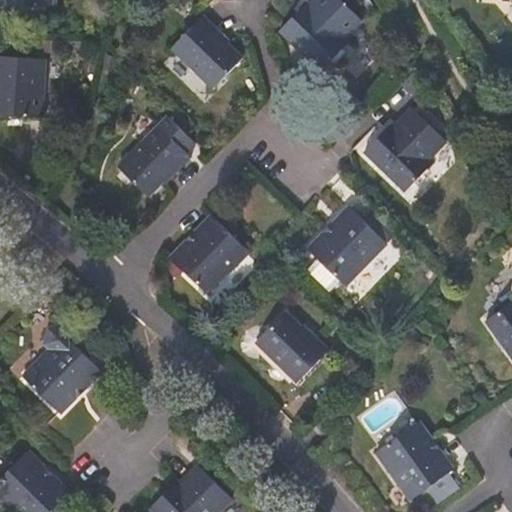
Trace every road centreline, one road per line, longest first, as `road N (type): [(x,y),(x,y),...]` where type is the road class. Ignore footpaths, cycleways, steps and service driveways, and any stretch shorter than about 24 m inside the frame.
road 1 (residential): [(108,279),(271,123),(251,15),(267,0)]
road 2 (residential): [(129,297),(234,390),(344,511)]
road 3 (residential): [(129,297),(162,422),(129,462)]
road 4 (residential): [(511,410),(478,435),(505,483),(465,511)]
road 5 (residential): [(0,190),(108,279)]
